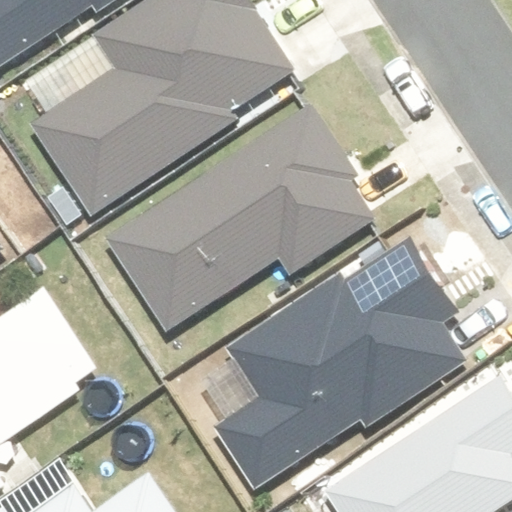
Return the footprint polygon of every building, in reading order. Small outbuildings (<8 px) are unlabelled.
[(1,0),(0,1),(0,83),(133,0),(1,0)] [(310,89),(250,0),(178,0),(107,48),(129,79),(47,134),(108,224),(310,89)] [(385,224),(313,116),(120,245),(181,336),(289,263),(301,281),(385,224)] [(463,317),(419,245),(248,348),(282,403),(231,434),(263,487),(374,419),(381,430),(480,370),(452,324),(463,317)] [(109,382),(52,295),(11,322),(0,304),(0,498),(39,474),(28,456),(18,441),(109,382)] [(511,394),(504,382),(326,495),(337,511),(502,511),(511,506),(511,394)] [(180,511),(160,482),(115,511),(93,511),(72,480),(23,511),(180,511)]
